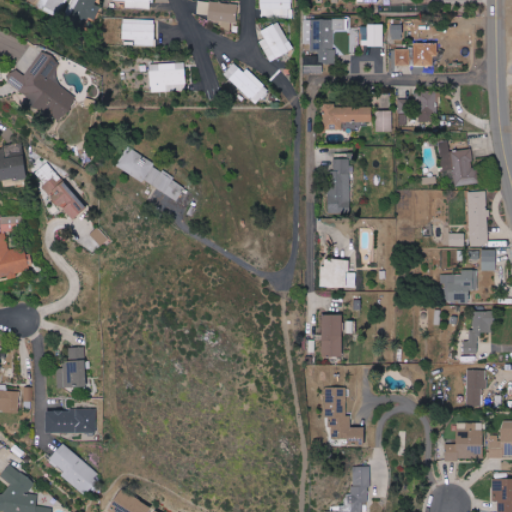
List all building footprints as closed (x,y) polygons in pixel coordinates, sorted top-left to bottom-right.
[(39,0),(38,4),(58,13),(64,0),(39,0)] [(94,5),(96,0),(71,0),(64,18),(85,26),(89,15),(94,17),(99,7),(94,5)] [(115,0),(126,0),(125,8),(152,9),(152,0),(115,0)] [(260,0),(260,16),(290,16),(290,0),(260,0)] [(239,5),(199,1),(197,14),(209,15),(208,21),(222,22),(221,29),(230,30),(231,23),(237,24),(239,5)] [(135,46),(155,47),(156,20),(124,19),(123,39),(135,39),(135,46)] [(303,19),(303,44),(310,44),(310,52),(320,52),(320,64),(335,64),(335,30),(347,30),(347,19),(303,19)] [(261,31),(264,40),(261,41),(269,61),(293,51),(281,22),(261,31)] [(384,25),(369,24),(368,46),(384,47),(384,25)] [(402,25),(391,25),(392,39),(403,39),(402,25)] [(340,53),(358,54),(359,30),(348,30),(347,39),(341,39),(340,53)] [(439,43),(411,43),(411,49),(396,49),(395,66),(434,66),(434,57),(439,57),(439,43)] [(27,74),(16,66),(6,82),(63,120),(79,95),(53,77),(63,60),(44,48),(27,74)] [(322,72),(321,56),(304,56),(304,73),(322,72)] [(151,91),(186,90),(185,63),(150,64),(151,91)] [(255,104),(269,89),(247,68),(244,72),(235,63),(224,74),(255,104)] [(398,99),(398,123),(409,123),(409,114),(419,114),(419,121),(437,121),(437,103),(441,103),(441,91),(415,91),(415,99),(398,99)] [(392,110),(376,110),(376,131),(393,131),(392,110)] [(62,128),(61,140),(69,140),(69,128),(62,128)] [(439,140),(440,169),(450,169),(450,140),(439,140)] [(27,176),(23,143),(0,145),(0,171),(1,171),(2,179),(27,176)] [(129,147),(119,163),(178,200),(188,184),(129,147)] [(452,150),(453,185),(480,184),(480,169),(473,169),(472,149),(452,150)] [(352,213),(351,158),(330,159),(331,213),(352,213)] [(423,184),(437,183),(437,176),(423,176),(423,184)] [(48,191),(72,220),(88,207),(64,178),(48,191)] [(487,191),(469,192),(471,246),(489,245),(487,191)] [(0,234),(0,275),(32,270),(28,247),(8,250),(5,233),(26,230),(23,214),(0,218),(3,233),(0,234)] [(90,234),(101,246),(109,239),(98,227),(90,234)] [(450,246),(465,246),(465,233),(450,233),(450,246)] [(496,249),(483,249),(483,262),(496,262),(496,249)] [(356,287),(356,272),(350,272),(350,260),(322,259),(321,286),(356,287)] [(441,275),(442,301),(470,300),(470,290),(479,290),(478,269),(463,270),(463,274),(441,275)] [(494,332),(494,310),(474,311),(474,329),(469,329),(469,341),(464,341),(464,354),(479,354),(479,333),(494,332)] [(323,356),(344,356),(343,313),(322,314),(323,356)] [(87,386),(85,346),(71,347),(71,360),(64,360),(64,369),(58,369),(59,387),(87,386)] [(488,370),(468,369),(467,404),(483,405),(483,389),(487,389),(488,370)] [(347,387),(327,387),(327,439),(348,439),(348,443),(367,443),(367,427),(351,427),(351,416),(347,416),(347,387)] [(0,410),(18,412),(19,391),(0,390),(0,410)] [(97,432),(97,409),(48,409),(47,432),(97,432)] [(490,456),(511,456),(511,419),(501,420),(501,435),(490,435),(490,456)] [(483,459),(484,423),(458,422),(457,444),(445,443),(444,459),(483,459)] [(50,459),(66,471),(63,475),(86,493),(102,474),(63,443),(50,459)] [(52,511),(53,508),(38,505),(39,495),(27,493),(36,483),(25,473),(21,473),(13,466),(3,476),(10,482),(0,492),(0,509),(6,510),(8,511),(52,511)] [(364,511),(365,504),(370,504),(370,466),(352,466),(352,504),(340,504),(340,511),(328,511),(364,511)] [(511,511),(511,478),(494,478),(493,511),(511,511)] [(109,511),(149,511),(153,505),(120,489),(109,511)]
